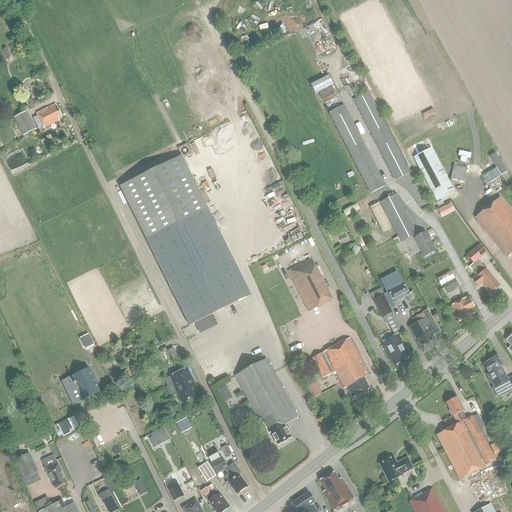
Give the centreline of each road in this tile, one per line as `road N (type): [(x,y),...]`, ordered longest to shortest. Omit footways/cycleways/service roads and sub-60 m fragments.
road 1 (track): [(265,504),(11,0)]
road 2 (tertiary): [(256,511),(511,307)]
road 3 (unknown): [(496,319),(399,178)]
road 4 (unknown): [(181,511),(125,404)]
